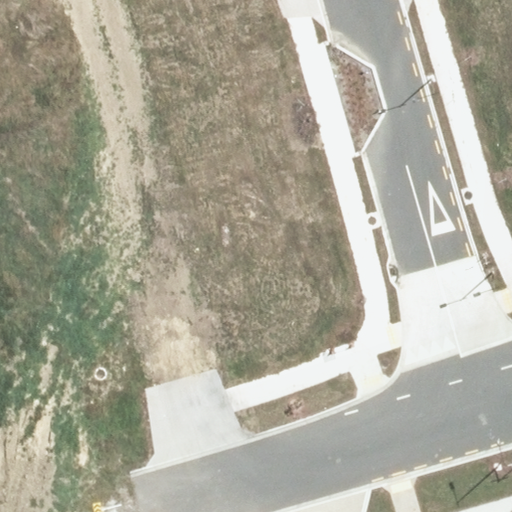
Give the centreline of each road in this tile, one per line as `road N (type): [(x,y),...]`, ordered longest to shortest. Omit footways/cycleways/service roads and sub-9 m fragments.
road 1 (residential): [(44,511),(477,395)]
road 2 (residential): [(477,395),(362,0)]
